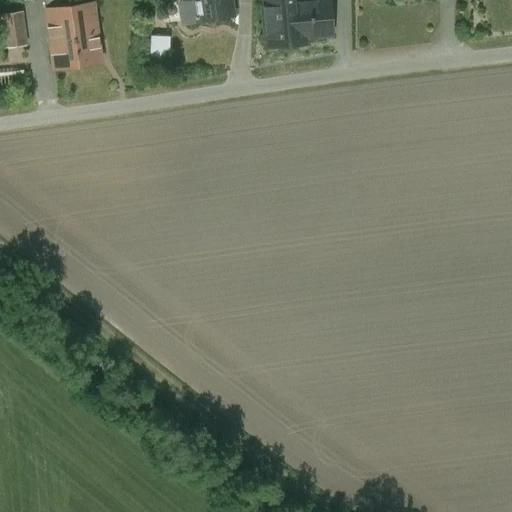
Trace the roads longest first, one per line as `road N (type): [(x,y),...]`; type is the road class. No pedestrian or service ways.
road 1 (unclassified): [(511,53),(0,121)]
road 2 (track): [(329,511),(0,248)]
